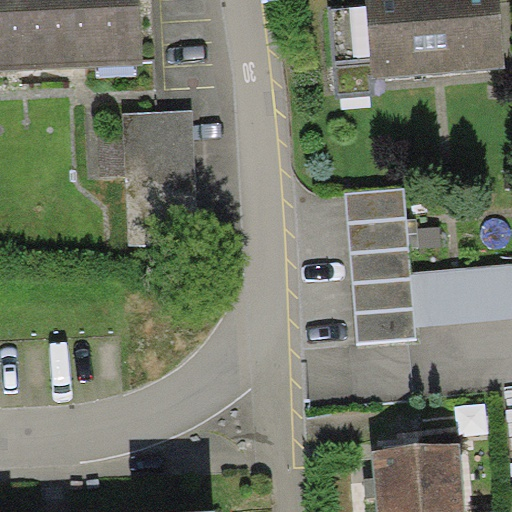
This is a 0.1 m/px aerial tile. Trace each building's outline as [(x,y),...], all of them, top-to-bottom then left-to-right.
[(140,0),(0,0),(0,71),(82,68),(143,65),(140,0)] [(498,0),(365,0),(372,77),(504,66),(498,0)] [(192,110),(124,112),(129,240),(197,237),(192,110)] [(403,188),(346,193),(358,346),(416,341),(414,326),(410,273),(403,188)] [(511,265),(410,273),(414,326),(511,318),(511,265)] [(464,511),(460,444),(372,450),(375,511),(464,511)]
